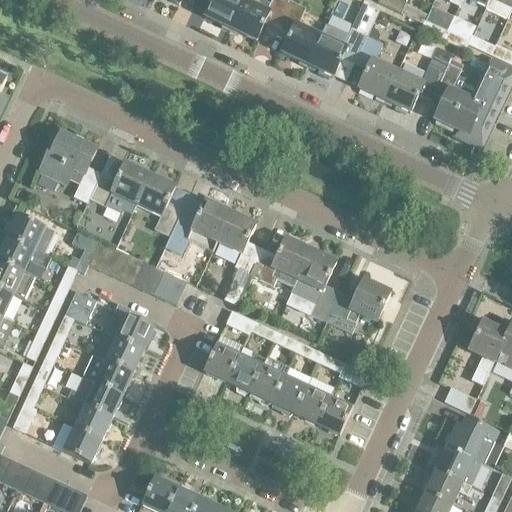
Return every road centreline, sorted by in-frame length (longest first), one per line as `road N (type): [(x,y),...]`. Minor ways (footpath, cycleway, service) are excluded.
road 1 (residential): [(0,166),(29,104),(41,91),(59,93),(458,276)]
road 2 (residential): [(491,206),(65,7)]
road 3 (residential): [(348,511),(458,276)]
road 4 (residential): [(143,432),(190,329),(95,286)]
road 5 (residential): [(314,511),(143,432)]
road 6 (residential): [(19,453),(111,497),(143,432)]
